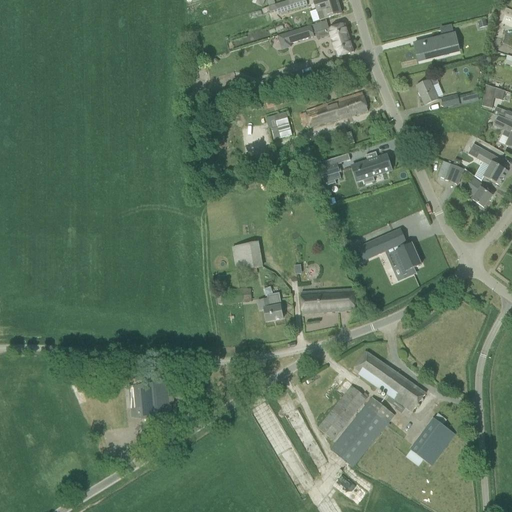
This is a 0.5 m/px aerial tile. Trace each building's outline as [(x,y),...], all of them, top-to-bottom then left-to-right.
[(279,16),(307,6),(305,0),(292,0),(276,5),(279,16)] [(336,0),(325,0),(314,4),(319,21),(341,14),(336,0)] [(487,28),(485,21),(478,23),(479,30),(487,28)] [(328,30),(315,34),(317,41),(330,37),(337,59),(344,56),(353,53),(344,25),(335,28),(328,30)] [(310,27),(286,35),(290,45),(313,38),(310,27)] [(414,45),(418,63),(460,53),(456,35),(414,45)] [(426,83),(416,87),(425,106),(438,100),(433,88),(439,85),(436,79),(430,82),(430,81),(426,82),(426,83)] [(486,87),(481,107),(492,110),(494,99),(496,90),(486,87)] [(197,103),(200,97),(193,93),(190,98),(197,103)] [(264,99),(267,110),(282,106),(279,94),(264,99)] [(303,129),(309,127),(309,128),(358,115),(368,112),(362,94),(352,97),(304,111),(305,114),(300,116),(303,129)] [(460,96),(441,100),(444,109),(462,105),(460,96)] [(511,122),(511,115),(509,114),(509,113),(496,109),(493,115),(499,117),(507,120),(509,121),(511,122)] [(507,120),(499,117),(494,127),(504,132),(502,137),(509,140),(506,147),(511,149),(511,122),(509,121),(507,120)] [(299,143),(299,153),(309,153),(309,143),(299,143)] [(483,178),(491,182),(499,187),(508,172),(498,166),(501,161),(482,150),(473,145),(468,155),(476,160),(476,161),(489,168),(483,178)] [(364,186),(374,182),(373,177),(391,172),(386,156),(377,159),(376,153),(365,157),(367,162),(351,167),(356,183),(362,181),(364,186)] [(321,170),(319,170),(322,179),(324,185),(326,184),(327,187),(336,184),(335,181),(341,180),(339,174),(341,173),(339,166),(341,165),(341,164),(350,161),(348,155),(319,164),(321,170)] [(450,165),(444,181),(458,186),(464,170),(450,165)] [(475,197),(472,201),(483,209),(491,197),(481,190),(483,187),(472,180),(465,190),(475,197)] [(373,242),(357,250),(363,263),(379,255),(386,251),(387,255),(393,268),(398,266),(403,278),(412,273),(411,269),(419,264),(413,251),(414,251),(411,244),(406,246),(404,242),(405,242),(399,229),(379,239),(373,242)] [(275,236),(281,268),(288,267),(289,276),(302,274),(301,267),(295,268),(289,234),(275,236)] [(263,268),(259,243),(232,248),(236,273),(246,271),(247,277),(257,275),(257,269),(263,268)] [(218,305),(251,303),(251,289),(217,291),(218,305)] [(355,311),(354,301),(353,290),(300,295),(302,316),(355,311)] [(263,310),(265,322),(282,319),(279,307),(281,307),(279,294),(266,297),(267,300),(257,302),(259,311),(263,310)] [(354,368),(362,374),(360,376),(389,397),(386,402),(396,408),(399,404),(412,413),(425,395),(365,352),(354,368)] [(167,403),(166,403),(166,405),(162,406),(160,385),(138,387),(133,388),(133,395),(135,409),(140,408),(141,420),(168,418),(167,403)] [(333,441),(367,400),(351,387),(318,429),(333,441)] [(353,468),(385,428),(387,429),(390,426),(388,425),(394,417),(371,399),(330,450),(353,468)] [(410,451),(431,467),(435,462),(455,436),(446,429),(443,427),(446,421),(437,415),(410,451)]
